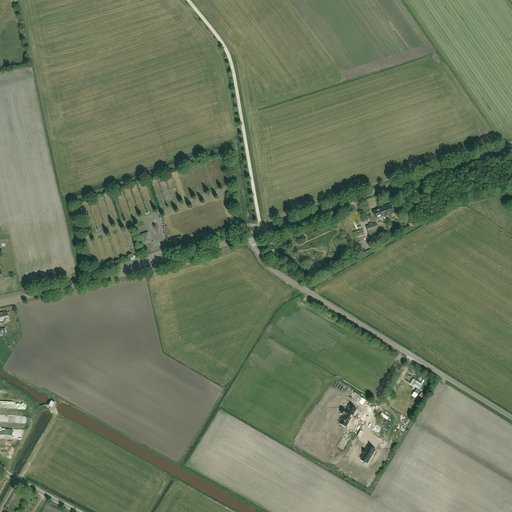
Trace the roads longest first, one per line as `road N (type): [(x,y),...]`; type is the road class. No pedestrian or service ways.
road 1 (unclassified): [(511,418),(281,278),(249,235)]
road 2 (tertiary): [(249,235),(511,145)]
road 3 (tertiary): [(0,303),(150,270),(249,235)]
road 4 (track): [(260,230),(232,65),(188,0)]
